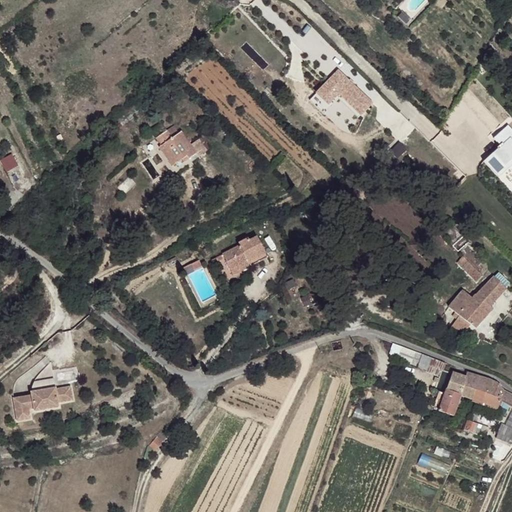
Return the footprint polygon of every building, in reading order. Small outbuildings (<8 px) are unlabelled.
[(314,92),(328,106),(338,95),(359,116),(372,103),(337,68),(314,92)] [(511,129),(507,123),(493,136),(501,145),(482,161),(495,175),(511,160),(511,129)] [(163,148),(162,149),(165,153),(186,137),(184,133),(181,136),(176,129),(158,140),(163,148)] [(186,137),(165,153),(175,168),(185,162),(189,160),(192,163),(200,157),(186,137)] [(391,147),(397,156),(405,150),(398,141),(391,147)] [(165,153),(161,157),(170,171),(175,168),(165,153)] [(0,159),(0,160),(6,172),(18,166),(12,154),(0,159)] [(243,250),(226,259),(233,274),(250,266),(253,271),(270,263),(260,242),(252,246),(251,243),(241,248),(243,250)] [(466,262),(461,267),(474,282),(480,276),(466,262)] [(250,266),(233,274),(236,278),(253,271),(250,266)] [(195,267),(179,275),(182,279),(198,271),(195,267)] [(3,271),(0,272),(0,283),(8,276),(3,271)] [(458,295),(446,308),(453,313),(450,317),(455,321),(458,317),(459,317),(473,328),(492,308),(489,306),(500,294),(487,282),(472,299),(462,291),(458,295)] [(459,317),(451,326),(468,333),(473,328),(459,317)] [(451,326),(450,327),(466,336),(468,333),(451,326)] [(398,360),(439,375),(444,363),(403,347),(398,360)] [(452,373),(447,390),(461,396),(471,401),(475,393),(480,379),(466,373),(464,378),(452,373)] [(480,379),(475,393),(491,400),(497,387),(480,379)] [(33,392),(14,396),(18,415),(31,413),(30,407),(35,405),(35,408),(49,406),(46,395),(58,393),(60,399),(75,396),(72,383),(56,386),(56,383),(32,389),(33,392)] [(497,387),(491,400),(497,403),(501,394),(497,387)] [(445,395),(440,412),(454,417),(461,396),(447,390),(445,395)] [(58,393),(46,395),(49,406),(61,403),(60,399),(58,393)] [(475,393),(471,401),(489,407),(491,400),(475,393)] [(511,398),(501,394),(497,403),(511,409),(511,398)] [(511,429),(504,427),(501,432),(511,436),(511,429)] [(511,436),(501,432),(498,440),(511,446),(511,436)] [(156,438),(148,448),(154,452),(161,442),(156,438)]
